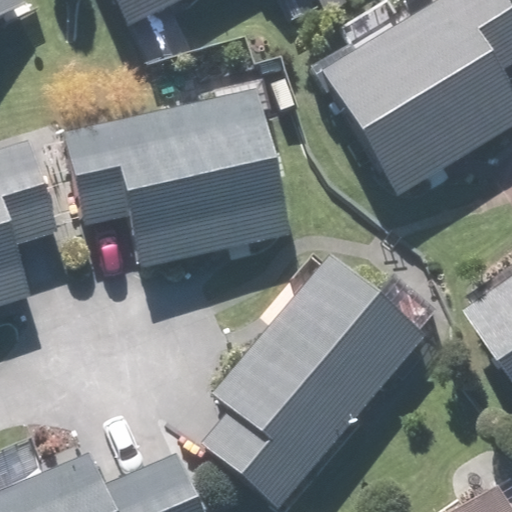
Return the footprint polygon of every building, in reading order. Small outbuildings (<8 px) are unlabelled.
[(0,0),(0,20),(22,10),(17,0),(0,0)] [(111,0),(127,33),(195,0),(111,0)] [(511,0),(439,0),(322,71),(397,195),(511,125),(511,91),(503,77),(511,71),(511,0)] [(294,236),(263,90),(60,132),(80,228),(126,219),(137,269),(294,236)] [(60,237),(30,140),(0,149),(0,310),(39,299),(23,249),(60,237)] [(206,443),(276,503),(423,333),(336,258),(213,400),(230,414),(206,443)] [(511,283),(475,309),(511,360),(511,283)] [(0,495),(0,511),(201,511),(180,459),(106,488),(94,457),(0,495)] [(511,511),(511,497),(504,485),(461,511),(511,511)]
